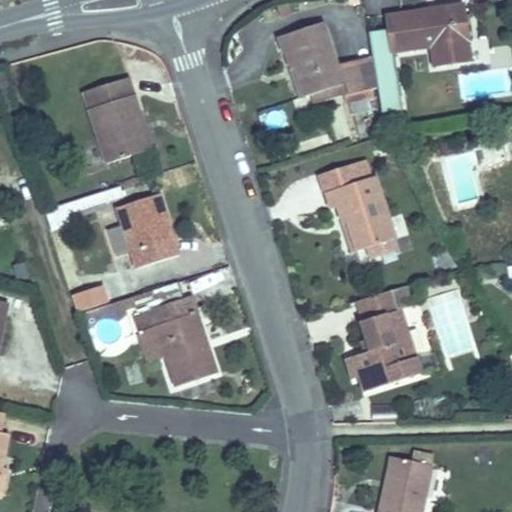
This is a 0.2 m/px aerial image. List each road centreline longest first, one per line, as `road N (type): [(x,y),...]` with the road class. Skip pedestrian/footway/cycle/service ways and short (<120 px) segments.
road 1 (residential): [(306,433),(174,7)]
road 2 (residential): [(45,511),(62,443),(99,420),(306,433)]
road 3 (tertiary): [(0,33),(174,7)]
